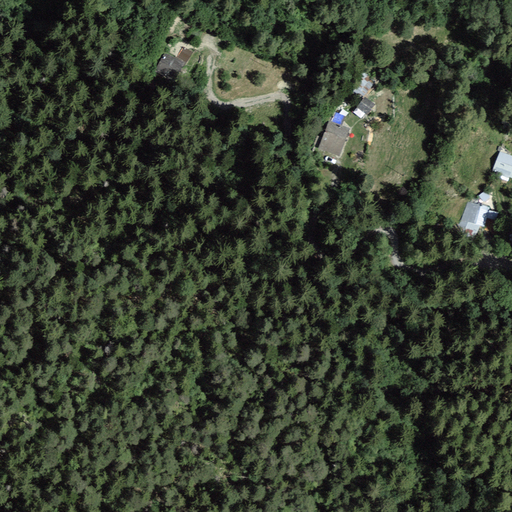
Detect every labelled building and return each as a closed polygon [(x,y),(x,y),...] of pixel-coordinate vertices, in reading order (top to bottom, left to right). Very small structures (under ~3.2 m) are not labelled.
[(183,65),(164,55),(155,73),(174,82),(183,65)] [(363,94),(355,110),(367,116),(375,101),(363,94)] [(349,129),(328,122),(318,149),(339,156),(349,129)] [(511,157),(499,153),(493,171),(511,177),(511,157)] [(489,209),(467,202),(460,226),(482,232),(489,209)]
